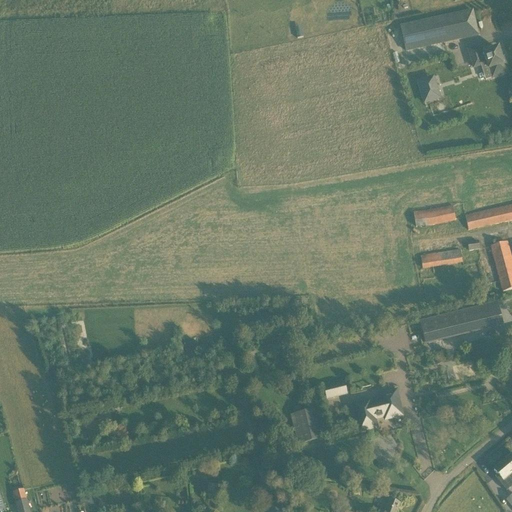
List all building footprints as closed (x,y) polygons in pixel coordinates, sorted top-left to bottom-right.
[(401,27),(406,51),(446,42),(445,40),(477,33),(472,13),(441,20),(440,18),(401,27)] [(483,65),(487,64),(492,79),(509,73),(506,64),(503,65),(498,49),(485,54),(483,49),(478,50),(477,48),(468,51),(474,68),(483,65)] [(427,80),(418,83),(424,104),(432,102),(430,96),(432,95),(427,80)] [(453,206),(413,213),(416,228),(455,221),(453,206)] [(511,221),(511,206),(465,217),(468,231),(511,221)] [(469,252),(480,250),(478,241),(467,243),(469,252)] [(503,293),(511,290),(511,262),(507,243),(491,247),(503,293)] [(420,256),(422,270),(462,263),(460,250),(420,256)] [(425,343),(493,327),(488,306),(419,323),(425,343)] [(323,390),(330,410),(351,403),(344,383),(323,390)] [(393,416),(390,404),(398,402),(396,392),(379,396),(380,402),(370,405),(370,402),(353,406),(359,433),(376,428),(374,420),(393,416)] [(317,441),(310,411),(291,415),(298,445),(317,441)] [(374,445),(381,465),(393,461),(386,441),(374,445)] [(494,471),(498,476),(495,478),(506,492),(511,489),(510,488),(511,485),(511,455),(511,457),(510,457),(505,461),(506,462),(501,467),(500,466),(494,471)] [(264,489),(257,484),(252,491),(259,496),(264,489)] [(16,511),(28,511),(24,490),(12,493),(16,511)] [(390,500),(385,511),(397,511),(400,504),(390,500)]
